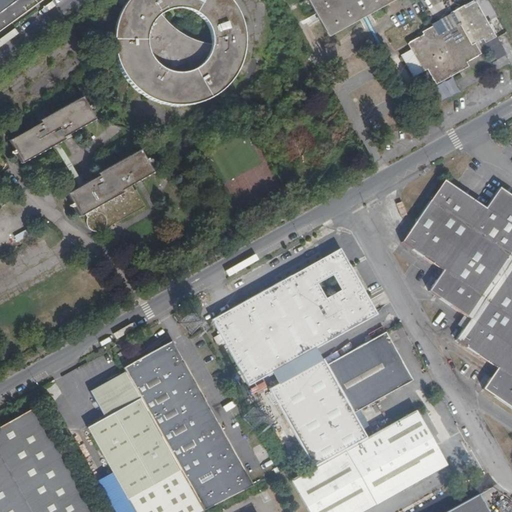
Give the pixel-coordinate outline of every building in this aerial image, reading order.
[(0,0),(0,11),(15,0),(0,0)] [(244,49),(244,43),(244,37),(243,31),(242,24),(240,18),(237,13),(234,7),(230,2),(228,0),(129,0),(126,4),(123,9),(120,14),(117,20),(115,26),(114,33),(113,39),(113,45),(114,51),(115,58),(117,64),(119,70),(122,75),(125,80),(129,85),(134,90),(138,94),(144,98),(149,101),(155,103),(161,105),(167,107),(173,108),(180,108),(186,107),(192,106),(198,105),(204,103),(210,100),(215,97),(221,93),(225,89),(229,84),(233,79),(236,73),(239,68),(241,62),(243,56),(244,49)] [(310,0),(311,2),(314,1),(332,32),(363,14),(381,5),(382,8),(384,6),(395,0),(310,0)] [(487,23),(498,16),(488,0),(478,0),(476,2),(487,23)] [(465,6),(450,13),(456,26),(437,36),(433,27),(422,33),(423,35),(411,42),(426,70),(428,68),(433,77),(447,70),(465,59),(466,61),(478,55),(472,44),(482,39),(480,35),(490,30),(487,23),(476,2),(465,7),(465,6)] [(81,100),(39,123),(40,126),(9,143),(21,166),(64,144),(62,141),(94,124),(81,100)] [(97,179),(66,196),(78,220),(83,217),(85,219),(85,223),(87,228),(89,232),(92,234),(96,234),(100,234),(105,232),(109,226),(110,228),(112,228),(119,223),(148,207),(140,190),(138,191),(135,185),(151,176),(140,154),(96,178),(97,179)] [(511,410),(511,197),(496,187),(482,208),(451,188),(441,181),(414,222),(400,243),(441,270),(427,292),(469,319),(455,339),(496,366),(481,387),(486,392),(511,410)] [(339,247),(290,276),(291,279),(324,261),(326,263),(333,260),(334,254),(339,256),(338,262),(342,268),(345,266),(356,286),(359,284),(339,247)] [(291,279),(290,276),(211,320),(248,385),(376,313),(359,284),(356,286),(345,266),(342,268),(338,262),(339,256),(334,254),(333,260),(326,263),(324,261),(291,279)] [(327,364),(353,413),(412,380),(386,332),(327,364)] [(126,372),(195,494),(202,511),(247,486),(252,486),(208,407),(196,385),(170,340),(123,368),(126,372)] [(120,352),(115,354),(121,363),(125,361),(120,352)] [(288,424),(310,463),(317,460),(330,455),(346,448),(351,446),(350,446),(366,436),(353,413),(327,364),(324,360),(323,358),(269,388),(288,424)] [(199,511),(202,511),(195,494),(126,372),(91,392),(106,418),(88,428),(127,495),(131,504),(135,511),(199,511)] [(88,511),(53,448),(33,411),(0,428),(0,511),(88,511)] [(416,411),(351,446),(336,456),(291,481),(308,511),(361,511),(375,504),(446,466),(421,419),(416,411)] [(447,511),(487,511),(478,495),(447,511)]
